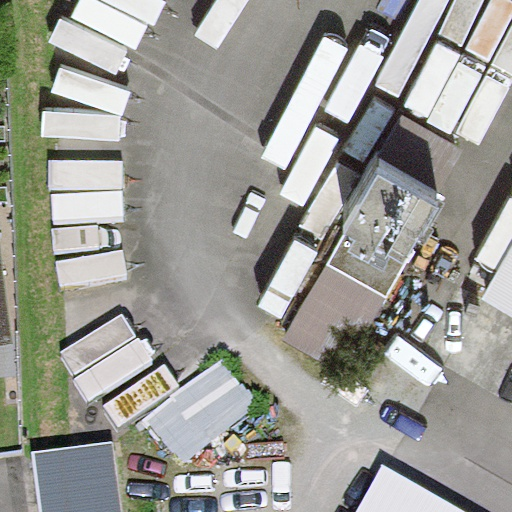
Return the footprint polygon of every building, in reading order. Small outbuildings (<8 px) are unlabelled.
[(466,133),(407,98),(379,147),(342,210),(351,215),(281,334),(340,368),(414,239),(407,235),(438,181),(466,133)] [(511,231),(485,278),(511,293),(511,231)] [(0,236),(0,334),(12,333),(0,236)] [(189,468),(264,404),(227,360),(152,424),(189,468)] [(125,511),(116,444),(35,455),(43,511),(125,511)]
